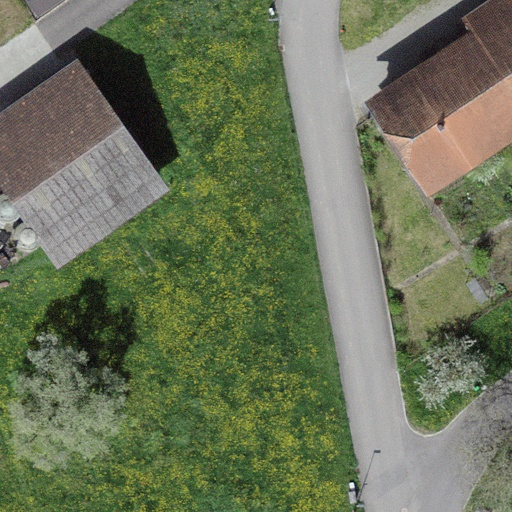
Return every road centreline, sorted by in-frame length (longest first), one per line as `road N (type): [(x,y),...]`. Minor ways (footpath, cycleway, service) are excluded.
road 1 (residential): [(384,462),(313,61),(312,0)]
road 2 (residential): [(511,398),(384,462)]
